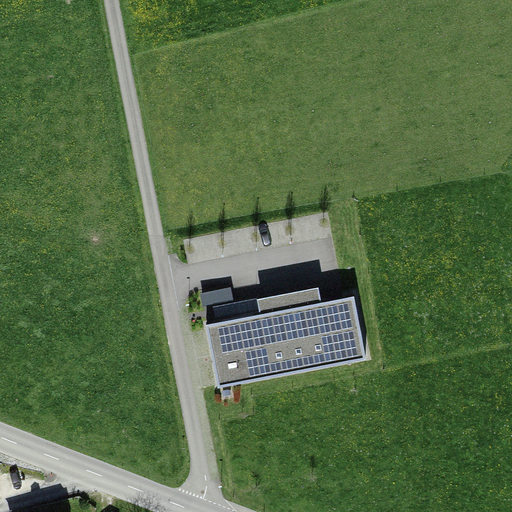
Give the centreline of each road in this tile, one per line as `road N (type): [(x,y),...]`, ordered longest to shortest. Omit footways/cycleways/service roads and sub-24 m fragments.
road 1 (residential): [(111,0),(205,478),(197,511)]
road 2 (tertiary): [(0,436),(197,511)]
